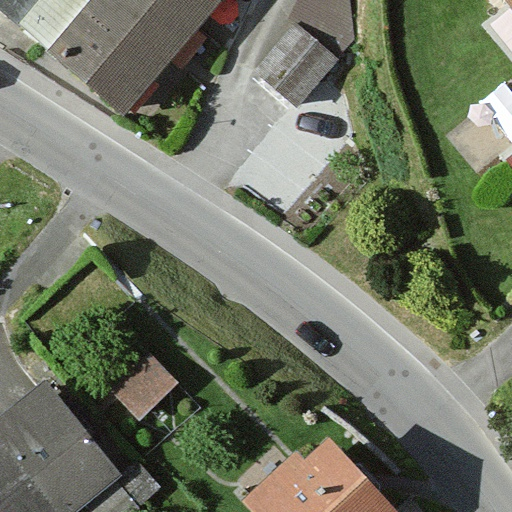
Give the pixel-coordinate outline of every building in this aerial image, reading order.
[(0,0),(0,19),(25,40),(125,124),(181,58),(199,35),(226,3),(222,0),(0,0)] [(334,0),(300,0),(289,26),(333,62),(334,0)] [(511,0),(499,0),(511,15),(511,0)] [(289,26),(246,77),(291,113),(333,62),(289,26)] [(179,383),(144,347),(104,385),(139,422),(179,383)] [(82,511),(120,482),(45,387),(0,422),(0,450),(51,511),(82,511)] [(386,511),(310,435),(238,506),(243,511),(386,511)] [(0,511),(51,511),(0,450),(0,511)]
